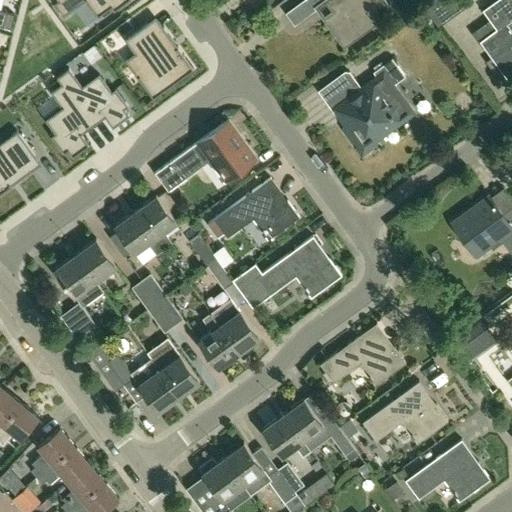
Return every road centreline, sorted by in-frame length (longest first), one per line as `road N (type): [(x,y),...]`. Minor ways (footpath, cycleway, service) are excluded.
road 1 (residential): [(139,475),(372,292),(378,274)]
road 2 (residential): [(0,270),(245,73)]
road 3 (residential): [(0,285),(139,475)]
road 4 (residential): [(378,274),(400,291),(511,442)]
road 5 (residential): [(357,232),(245,73)]
road 6 (residential): [(357,232),(511,114)]
